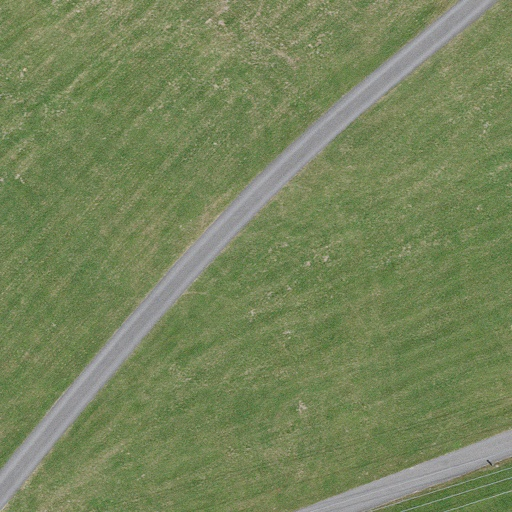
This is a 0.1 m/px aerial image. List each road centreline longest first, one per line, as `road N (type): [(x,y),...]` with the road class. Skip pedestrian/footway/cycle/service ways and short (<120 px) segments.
road 1 (track): [(0,503),(277,177),(481,0)]
road 2 (track): [(331,511),(511,444)]
